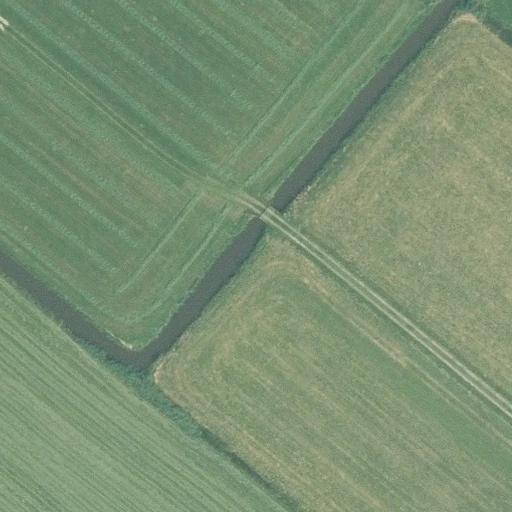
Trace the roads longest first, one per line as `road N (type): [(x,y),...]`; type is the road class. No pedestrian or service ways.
road 1 (track): [(0,23),(171,162),(293,233)]
road 2 (track): [(511,412),(293,233)]
road 3 (track): [(230,194),(414,0)]
